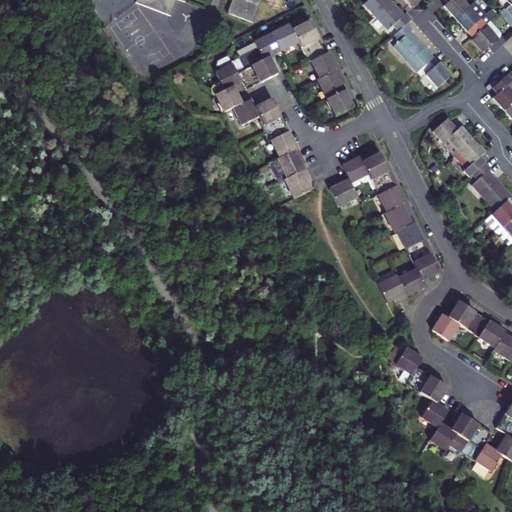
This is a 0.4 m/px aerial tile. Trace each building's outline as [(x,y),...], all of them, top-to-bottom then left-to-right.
[(137,0),(137,3),(172,16),(178,0),(181,0),(187,2),(187,0),(137,0)] [(262,0),(232,0),(227,15),(253,25),(262,0)] [(406,27),(412,21),(406,15),(401,19),(390,7),(392,4),(388,0),(371,0),(364,7),(387,33),(393,28),(398,34),(406,27)] [(401,0),(411,10),(422,0),(401,0)] [(442,0),(447,5),(443,8),(455,21),(469,9),(460,0),(442,0)] [(473,38),(486,27),(469,9),(455,21),(467,35),(469,34),(473,38)] [(473,38),(469,41),(482,56),(488,51),(493,56),(505,44),(501,39),(504,36),(491,21),(486,27),(473,38)] [(309,23),(292,32),(299,46),(302,52),(319,43),(309,23)] [(289,26),(272,35),(282,54),(299,46),(292,32),(290,26),(289,26)] [(398,34),(393,38),(399,44),(393,49),(416,75),(428,64),(432,60),(421,48),(418,50),(406,37),(411,33),(406,27),(398,34)] [(254,44),(264,63),(270,60),(282,54),(272,35),(254,44)] [(326,56),(319,43),(302,52),(309,65),(311,64),(326,56)] [(326,56),(311,64),(320,82),(335,74),(337,73),(328,55),(326,56)] [(264,63),(253,69),(261,86),(279,77),(270,60),(264,63)] [(428,64),(416,75),(421,81),(425,78),(437,91),(450,79),(438,66),(434,70),(428,64)] [(241,83),(237,76),(232,66),(215,75),(224,92),(232,88),(241,83)] [(253,69),(237,76),(241,83),(246,93),(261,86),(253,69)] [(503,113),(511,105),(511,96),(505,89),(511,82),(511,72),(493,90),(498,96),(492,101),(503,113)] [(345,93),(335,74),(320,82),(318,83),(327,102),(345,93)] [(214,97),(223,114),(232,109),(241,105),(232,88),(224,92),(215,97),(214,97)] [(354,111),(345,93),(327,102),(336,119),(354,111)] [(241,127),(258,118),(254,110),(250,101),(241,105),(232,109),(241,127)] [(282,121),(272,101),(254,110),(258,118),(264,129),(282,121)] [(511,105),(503,113),(511,122),(511,105)] [(267,136),(271,143),(288,134),(282,121),(264,129),(267,136)] [(454,159),(459,155),(473,142),(461,129),(457,133),(447,122),(433,134),(443,146),(442,146),(454,159)] [(280,161),(296,153),(297,152),(288,134),(271,143),(280,161)] [(467,171),(472,177),(485,165),(480,159),(485,156),(473,142),(459,155),(471,168),(467,171)] [(286,181),(304,172),(299,163),(300,162),(296,153),(280,161),(269,166),(279,185),(284,182),(286,181)] [(380,158),(363,166),(369,179),(370,182),(388,174),(380,158)] [(351,188),(369,179),(363,166),(359,160),(342,169),(348,181),(351,188)] [(491,172),(485,165),(472,177),(478,183),(472,188),(496,214),(507,204),(509,202),(511,199),(511,198),(501,186),(496,190),(484,178),(491,172)] [(284,182),(294,202),(312,193),(307,183),(308,182),(304,172),(286,181),(284,182)] [(378,198),(395,189),(388,174),(370,182),(378,198)] [(357,199),(351,188),(348,181),(339,185),(340,188),(330,192),(338,208),(357,199)] [(387,216),(404,207),(395,189),(378,198),(387,216)] [(499,236),(511,223),(511,209),(507,204),(496,214),(486,223),(498,236),(499,236)] [(397,235),(412,227),(407,218),(409,217),(404,207),(387,216),(384,217),(394,236),(397,235)] [(511,223),(499,236),(510,248),(511,246),(511,223)] [(397,235),(405,253),(423,244),(414,226),(412,227),(397,235)] [(423,244),(405,253),(413,267),(430,258),(423,244)] [(416,273),(422,285),(439,277),(430,258),(413,267),(416,273)] [(416,273),(399,282),(408,299),(424,290),(422,285),(416,273)] [(375,283),(378,289),(396,280),(393,274),(375,283)] [(398,279),(378,289),(387,306),(397,301),(398,304),(408,299),(399,282),(398,279)] [(460,329),(465,332),(477,314),(470,310),(460,304),(449,322),(460,329)] [(479,341),(491,323),(477,314),(465,332),(479,341)] [(450,345),(460,329),(449,322),(444,318),(433,334),(450,345)] [(495,351),(505,336),(506,333),(491,323),(479,341),(495,351)] [(511,340),(505,336),(495,351),(494,353),(511,365),(511,340)] [(422,362),(416,358),(397,346),(387,363),(404,374),(399,383),(406,387),(417,371),(422,362)] [(431,380),(417,371),(406,387),(413,392),(421,397),(431,380)] [(421,397),(432,404),(437,407),(448,391),(431,380),(421,397)] [(437,407),(432,404),(421,421),(438,431),(441,427),(448,415),(437,407)] [(469,445),(479,428),(462,417),(451,433),(469,445)] [(511,421),(505,417),(497,431),(508,438),(511,440),(511,421)] [(457,450),(468,457),(474,448),(469,445),(451,433),(441,427),(438,431),(430,444),(446,455),(450,449),(456,453),(457,450)] [(486,447),(493,437),(479,428),(469,445),(474,448),(482,454),(486,447)] [(511,440),(508,438),(497,454),(503,458),(511,463),(511,440)] [(477,462),(475,465),(492,475),(503,458),(497,454),(486,447),(482,454),(474,448),(468,457),(477,462)]
